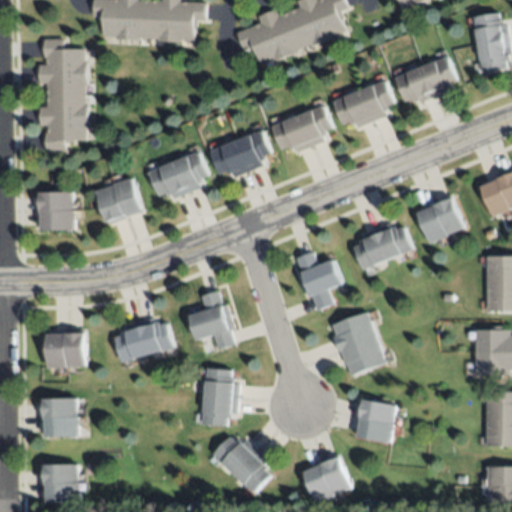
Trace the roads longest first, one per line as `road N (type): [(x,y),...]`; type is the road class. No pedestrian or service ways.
road 1 (residential): [(0,282),(117,276),(511,118)]
road 2 (residential): [(0,312),(6,511)]
road 3 (residential): [(296,407),(238,230)]
